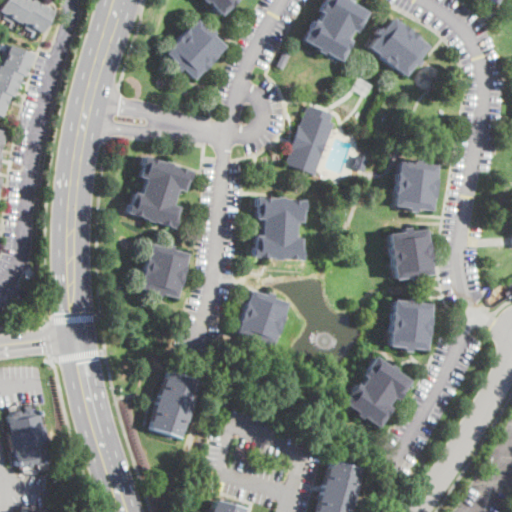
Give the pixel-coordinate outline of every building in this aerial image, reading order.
[(28,0),(29,1),(29,0),(34,0),(52,11),(39,33),(22,23),(20,25),(0,12),(0,5),(3,0),(28,0)] [(235,0),(218,15),(206,1),(204,3),(201,0),(235,0)] [(348,0),(350,1),(349,3),(364,12),(353,31),(349,29),(343,39),(348,42),(337,61),(321,51),(320,54),(314,50),(315,48),(300,39),(311,20),(315,22),(320,13),(316,10),(322,0),(348,0)] [(389,18),(399,25),(400,24),(416,37),(415,38),(425,47),(415,58),(418,61),(414,66),(411,63),(401,75),(391,67),(390,68),(374,55),(375,54),(366,47),(376,35),(373,33),(377,27),(380,30),(389,18)] [(194,20),(205,30),(208,28),(212,33),(210,35),(221,46),(213,55),(214,56),(199,71),(199,70),(190,79),(179,68),(176,71),(171,66),(174,63),(163,53),(171,44),(170,43),(184,28),(185,29),(194,20)] [(33,55),(23,77),(20,75),(11,96),(8,95),(0,113),(0,63),(8,45),(33,55)] [(290,53),(281,69),(275,65),(284,49),(290,53)] [(312,175),(283,164),(288,150),(286,149),(288,145),(286,144),(288,138),(291,139),(297,125),(298,126),(303,112),(332,123),(312,175)] [(366,164),(363,171),(349,167),(353,155),(367,160),(366,164)] [(189,171),(185,181),(184,180),(181,190),(174,188),(169,205),(175,207),(171,218),(173,218),(170,227),(150,220),(149,222),(143,220),(143,218),(123,212),(127,203),(128,203),(131,193),(138,195),(143,178),(137,176),(140,166),(139,165),(142,156),(189,171)] [(419,160),(419,163),(434,165),(432,179),(433,179),(431,198),(429,198),(428,210),(412,208),(412,212),(406,211),(406,207),(391,205),(392,193),(391,193),(393,172),(395,172),(396,160),(412,162),(412,159),(419,160)] [(302,201),(301,210),(300,210),(299,221),(292,221),(291,238),(298,239),(297,250),(298,250),(298,260),(276,258),(276,260),(270,259),(270,258),(248,256),(249,246),(251,247),(251,236),(259,236),(260,219),(253,218),(254,207),(252,207),(252,197),(302,201)] [(407,231),(423,229),(425,242),(426,241),(429,262),(427,262),(429,274),(414,276),(415,279),(408,280),(407,277),(392,279),(390,266),(389,266),(386,246),(388,246),(386,234),(401,232),(400,228),(407,227),(407,231)] [(148,244),(163,248),(164,244),(170,246),(169,249),(184,253),(181,266),(182,267),(177,286),(175,286),(172,297),(158,293),(157,296),(151,295),(152,292),(136,288),(139,276),(138,276),(143,255),(145,256),(148,244)] [(255,293),(263,295),(264,292),(270,294),(269,298),(283,302),(279,315),(281,315),(274,334),(272,333),(268,346),(253,340),(253,344),(246,342),(247,338),(233,333),(236,322),(235,321),(242,301),(244,302),(248,290),(255,293)] [(413,300),(413,303),(428,304),(427,317),(428,317),(426,338),(424,337),(423,350),(408,348),(408,351),(401,351),(401,346),(386,345),(388,333),(386,333),(388,312),(390,312),(391,300),(406,301),(406,299),(413,299),(413,300)] [(372,356),(387,366),(388,365),(394,369),(392,371),(407,381),(395,400),(390,397),(384,405),(388,408),(375,427),(360,416),(358,419),(353,415),(354,413),(340,402),(353,383),(357,386),(363,378),(359,375),(372,356)] [(185,412),(177,438),(146,428),(165,371),(195,382),(185,412)] [(36,409),(39,426),(41,426),(45,445),(42,446),(46,460),(15,467),(11,449),(9,450),(5,434),(8,433),(4,416),(36,409)] [(350,500),(346,511),(314,511),(328,461),(359,470),(350,500)] [(240,511),(207,511),(211,500),(241,509),(240,511)]
